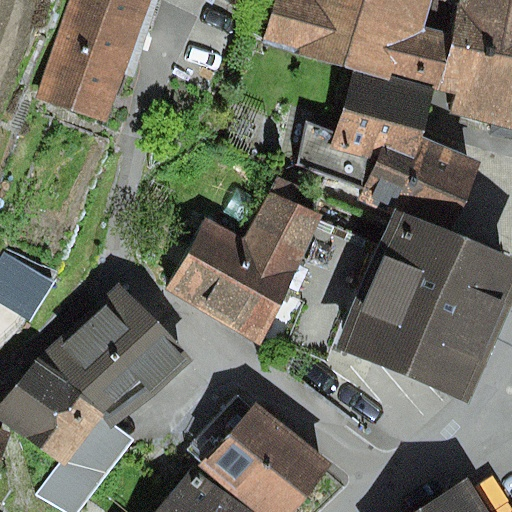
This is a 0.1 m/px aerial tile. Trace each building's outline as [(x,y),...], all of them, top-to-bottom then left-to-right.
[(155,0),(71,0),(36,98),(110,125),(155,0)] [(436,0),(277,0),(267,41),(438,88),(453,33),(429,26),(436,0)] [(511,0),(461,0),(453,33),(438,88),(458,94),(454,111),(511,125),(511,0)] [(436,110),(353,86),(337,131),(306,122),(298,167),(364,189),(362,196),(454,233),(483,163),(427,140),(436,110)] [(205,216),(168,291),(263,347),(266,340),(286,348),(303,304),(296,301),(308,270),(299,266),(319,220),(320,217),(291,203),(299,188),(276,176),(246,236),(205,216)] [(511,312),(511,259),(404,217),(390,250),(319,220),(299,266),(308,270),(296,301),(303,304),(286,348),(327,364),(341,326),(356,333),(349,351),(473,405),(511,312)] [(195,361),(118,280),(50,348),(75,373),(67,382),(106,417),(116,426),(195,361)] [(50,348),(0,409),(0,417),(60,462),(66,466),(106,417),(67,382),(75,373),(50,348)] [(187,450),(203,465),(254,407),(239,393),(187,450)] [(256,511),(296,511),(335,468),(259,401),(254,407),(203,465),(256,511)] [(66,466),(60,462),(35,495),(63,511),(82,511),(135,441),(116,426),(106,417),(66,466)] [(4,423),(0,421),(0,466),(13,435),(2,431),(4,423)] [(246,511),(191,470),(155,511),(246,511)] [(490,511),(468,479),(415,511),(490,511)]
